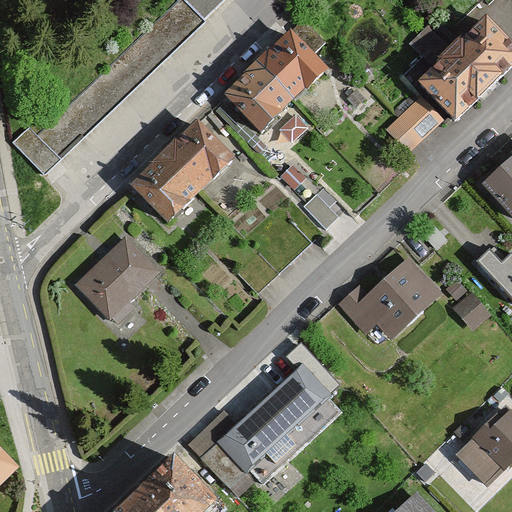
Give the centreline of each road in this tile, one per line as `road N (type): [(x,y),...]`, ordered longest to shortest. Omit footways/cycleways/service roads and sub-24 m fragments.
road 1 (residential): [(511,102),(114,480),(56,504)]
road 2 (residential): [(56,504),(0,270)]
